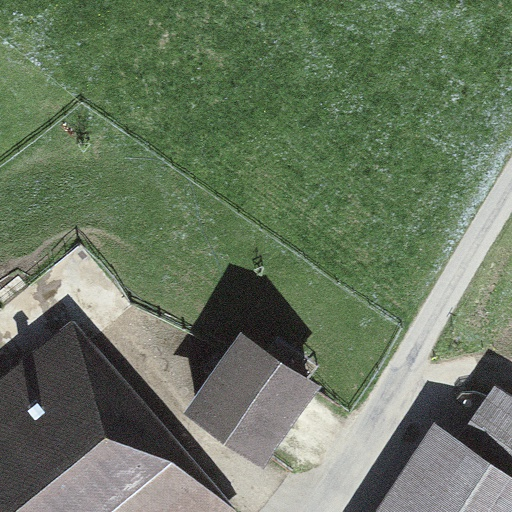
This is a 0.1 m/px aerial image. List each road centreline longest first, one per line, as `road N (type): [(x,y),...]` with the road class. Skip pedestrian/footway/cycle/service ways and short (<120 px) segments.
road 1 (track): [(2,330),(72,281),(268,511)]
road 2 (unclassified): [(325,511),(511,190)]
